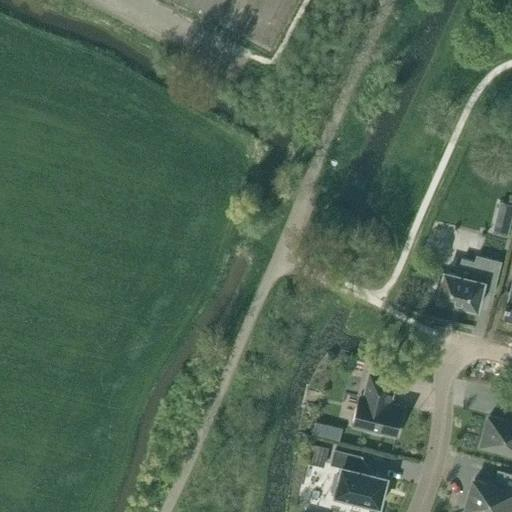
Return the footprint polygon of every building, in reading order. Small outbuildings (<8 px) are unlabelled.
[(496,220),(494,232),(508,235),(511,223),(496,220)] [(440,278),(436,294),(440,295),(439,298),(454,302),(463,305),(463,304),(478,308),(483,289),(495,291),(502,261),(477,254),(476,261),(462,257),(458,274),(446,271),(444,279),(440,278)] [(382,431),(397,435),(404,407),(390,403),(396,380),(371,374),(365,397),(360,396),(353,424),(367,428),(369,431),(378,433),(382,431)] [(511,420),(490,415),(483,442),(511,449),(511,420)] [(343,428),(316,421),(312,433),(340,440),(343,428)] [(328,447),(313,443),(310,459),(325,462),(328,447)] [(381,505),(388,477),(359,469),(362,456),(336,449),(333,463),(343,466),(336,494),(381,505)] [(468,506),(492,511),(511,511),(511,472),(505,471),(501,486),(475,479),(468,506)]
